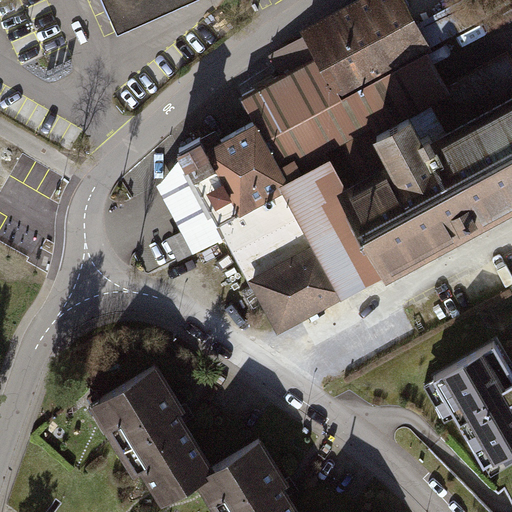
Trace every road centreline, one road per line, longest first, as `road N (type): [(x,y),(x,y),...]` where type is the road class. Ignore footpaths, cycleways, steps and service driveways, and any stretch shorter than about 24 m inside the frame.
road 1 (residential): [(444,511),(354,422),(177,306),(90,276)]
road 2 (residential): [(321,0),(236,56),(95,185),(84,229),(90,276)]
road 3 (unknown): [(257,358),(511,220)]
road 4 (residential): [(90,276),(41,340),(0,453)]
